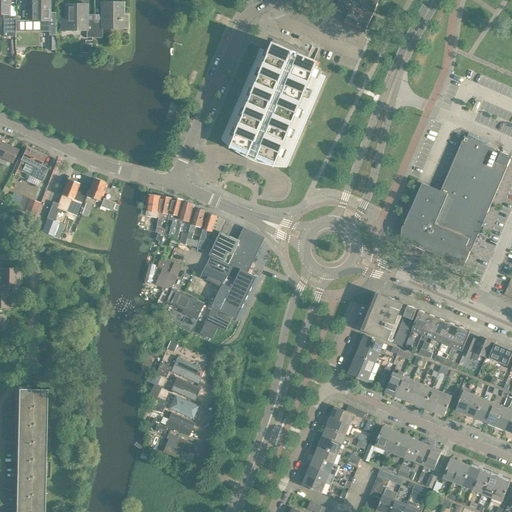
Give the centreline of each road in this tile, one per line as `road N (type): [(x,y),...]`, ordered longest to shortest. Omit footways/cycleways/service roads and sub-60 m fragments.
road 1 (residential): [(174,184),(235,25),(277,0)]
road 2 (residential): [(511,460),(325,381)]
road 3 (tertiary): [(311,265),(289,313),(259,449)]
road 4 (tertiary): [(259,449),(326,273)]
road 5 (residential): [(174,184),(95,162),(0,119)]
road 6 (tertiary): [(511,326),(353,259)]
road 7 (unknown): [(511,105),(459,88),(418,175)]
road 8 (unclassified): [(350,231),(373,177),(389,91)]
road 9 (unclassified): [(389,91),(334,223)]
road 10 (residential): [(271,511),(325,381)]
road 11 (residential): [(246,482),(202,461),(208,375)]
